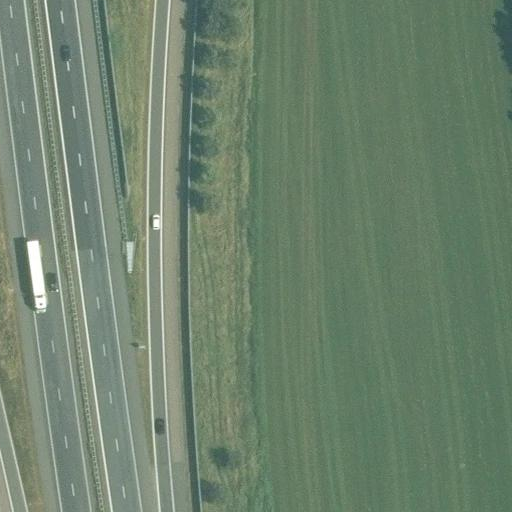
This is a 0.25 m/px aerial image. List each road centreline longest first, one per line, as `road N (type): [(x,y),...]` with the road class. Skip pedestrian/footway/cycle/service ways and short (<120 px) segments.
road 1 (motorway): [(123,511),(55,0)]
road 2 (motorway): [(7,0),(73,511)]
road 3 (motorway): [(166,511),(154,241),(162,0)]
